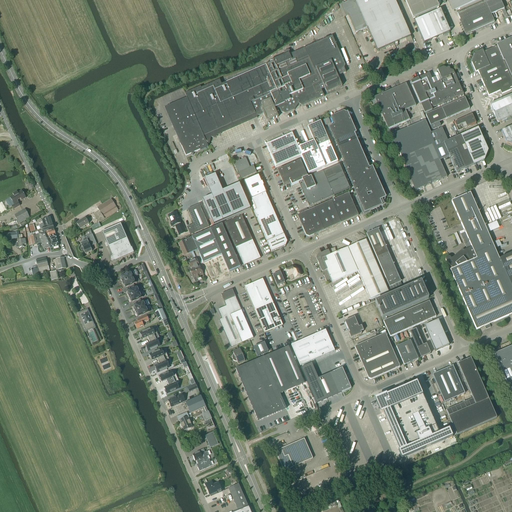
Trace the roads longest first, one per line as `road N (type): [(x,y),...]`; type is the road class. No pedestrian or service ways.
road 1 (secondary): [(153,253),(109,169),(33,110),(0,49)]
road 2 (unclassified): [(207,511),(103,274)]
road 3 (secondary): [(265,511),(176,307)]
road 4 (unclassified): [(461,349),(397,210)]
road 5 (unclassified): [(360,393),(301,252)]
road 6 (unclassified): [(176,307),(301,252)]
road 7 (residential): [(55,221),(0,107)]
road 8 (unclassified): [(301,252),(249,141)]
road 9 (unclassified): [(397,210),(350,97)]
road 10 (unclassified): [(504,162),(456,51)]
